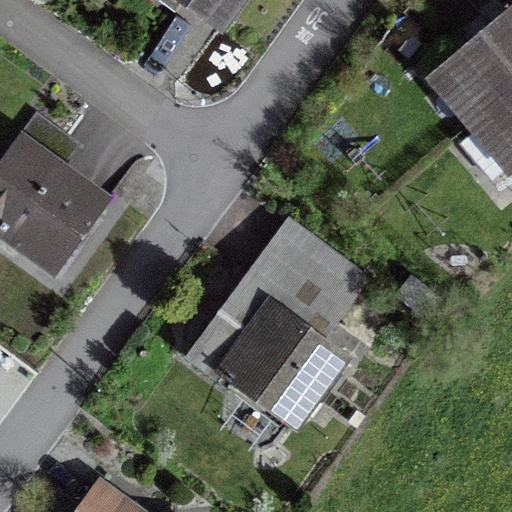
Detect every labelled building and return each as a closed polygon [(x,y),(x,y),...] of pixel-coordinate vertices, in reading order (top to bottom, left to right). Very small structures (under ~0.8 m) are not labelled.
[(172,0),(217,32),(239,0),(172,0)] [(511,6),(483,31),(435,72),(475,119),(483,128),(459,149),(483,178),(496,179),(511,164),(511,6)] [(0,236),(53,275),(104,205),(47,164),(64,141),(33,118),(0,164),(0,236)] [(225,378),(290,425),(337,362),(300,334),(309,321),(248,277),(189,357),(222,382),(225,378)] [(433,301),(409,282),(396,298),(420,317),(433,301)] [(132,511),(97,486),(77,511),(132,511)]
